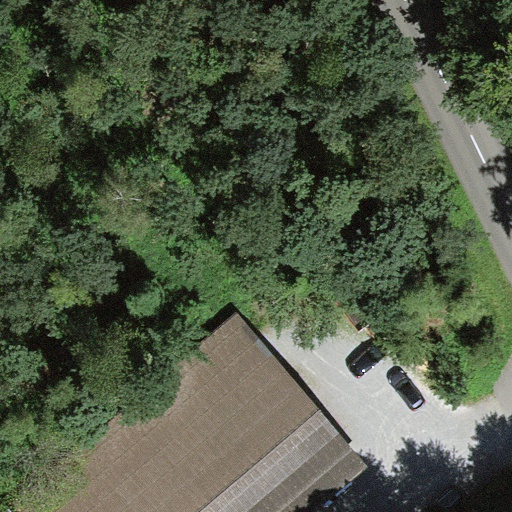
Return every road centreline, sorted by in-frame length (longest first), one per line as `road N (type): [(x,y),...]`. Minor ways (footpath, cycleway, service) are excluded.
road 1 (tertiary): [(402,0),(511,221)]
road 2 (track): [(386,511),(473,428),(511,424)]
